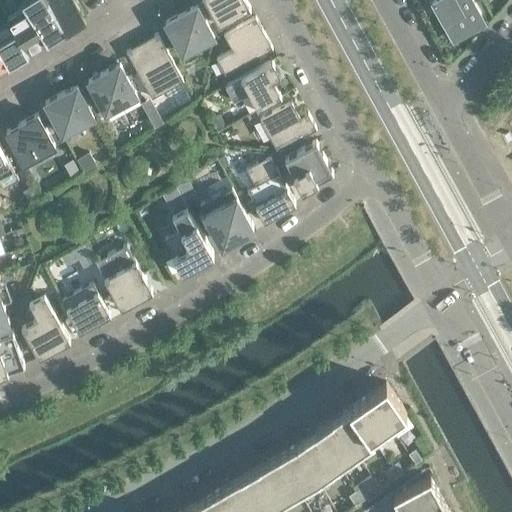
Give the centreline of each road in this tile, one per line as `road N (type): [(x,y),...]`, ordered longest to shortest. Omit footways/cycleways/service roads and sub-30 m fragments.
road 1 (residential): [(0,402),(238,275),(373,173)]
road 2 (residential): [(106,511),(159,489),(313,395),(441,300)]
road 3 (residential): [(276,0),(373,173)]
road 4 (residential): [(0,91),(140,0)]
road 5 (residential): [(510,240),(444,107)]
road 6 (residential): [(441,300),(511,426)]
road 7 (residential): [(373,173),(441,300)]
road 8 (residential): [(444,107),(383,0)]
